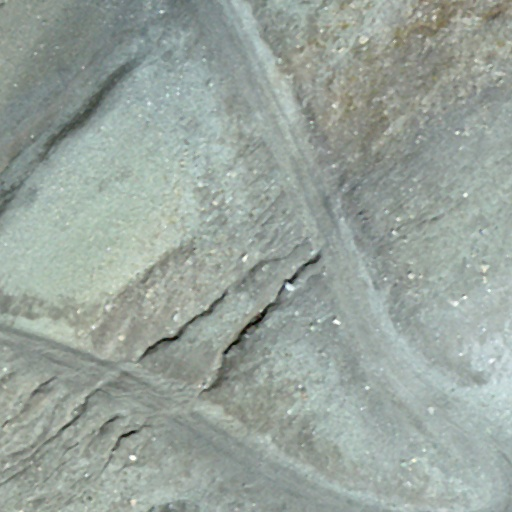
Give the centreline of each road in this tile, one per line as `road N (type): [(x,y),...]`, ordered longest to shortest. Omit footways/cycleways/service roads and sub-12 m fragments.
road 1 (track): [(495,511),(505,497),(472,443),(390,359),(216,0)]
road 2 (track): [(0,347),(149,402),(355,511)]
